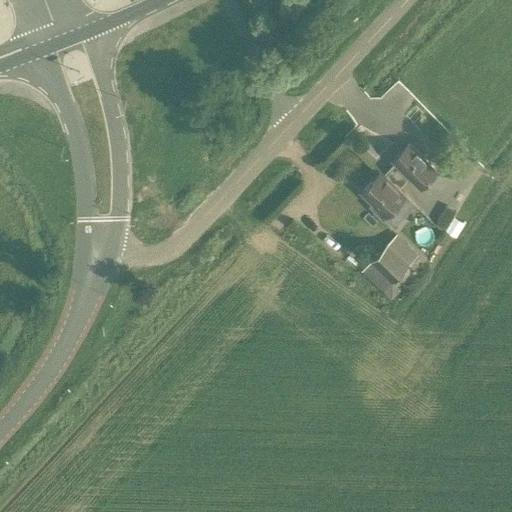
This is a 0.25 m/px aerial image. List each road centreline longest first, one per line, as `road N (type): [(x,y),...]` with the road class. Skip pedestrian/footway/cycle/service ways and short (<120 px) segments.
road 1 (unclassified): [(98,251),(146,256),(175,248),(408,0)]
road 2 (tertiary): [(45,47),(78,138),(98,251)]
road 3 (tertiary): [(0,430),(62,352),(98,251)]
road 4 (primary): [(122,179),(159,56),(208,0)]
road 5 (tertiary): [(122,179),(112,111),(84,31)]
